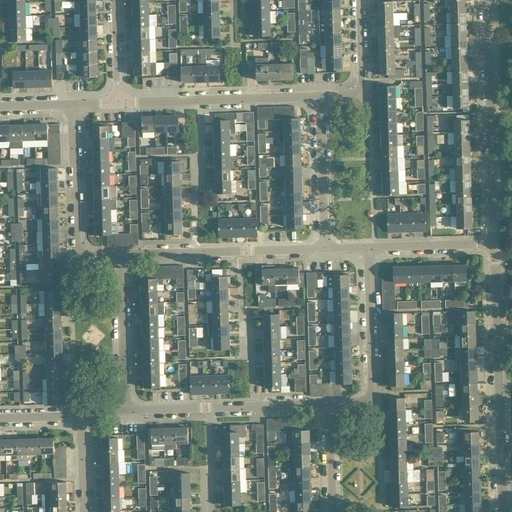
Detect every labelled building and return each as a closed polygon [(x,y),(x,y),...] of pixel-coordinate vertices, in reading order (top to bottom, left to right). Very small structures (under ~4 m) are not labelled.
[(220,12),(220,0),(204,1),(204,13),(220,12)] [(270,11),(269,0),(254,0),(255,11),(270,11)] [(341,9),(340,0),(325,0),(325,4),(325,9),(341,9)] [(465,0),(450,0),(451,12),(466,11),(465,0)] [(97,13),(96,1),(80,1),(81,14),(97,13)] [(394,13),(393,1),(378,2),(378,14),(394,13)] [(149,15),(149,2),(133,3),(134,15),(149,15)] [(26,15),(26,3),(10,3),(10,16),(26,15)] [(322,10),(319,10),(320,21),(326,21),(341,21),(342,21),(342,18),(341,18),(341,9),(325,9),(322,9),(322,10)] [(270,23),(270,11),(255,11),(255,23),(270,23)] [(466,23),(466,11),(451,12),(451,24),(466,23)] [(220,24),(220,12),(204,13),(205,25),(220,24)] [(97,26),(97,13),(81,14),(81,26),(97,26)] [(394,25),(394,13),(378,14),(379,26),(394,25)] [(149,15),(134,15),(134,27),(150,26),(155,26),(155,14),(149,15)] [(26,28),(26,15),(10,16),(11,28),(26,28)] [(342,33),(341,21),(326,21),(326,33),(342,33)] [(271,35),(270,23),(255,23),(255,35),(271,35)] [(467,35),(466,23),(451,24),(451,36),(467,35)] [(220,36),(220,24),(205,25),(205,37),(220,36)] [(394,25),(379,26),(379,38),(394,37),(400,37),(400,25),(394,25)] [(97,38),(97,26),(81,26),(81,39),(97,38)] [(150,38),(150,26),(134,27),(134,39),(150,38)] [(27,40),(26,28),(11,28),(11,41),(27,40)] [(342,45),(342,33),(326,33),(320,33),(320,45),(326,45),(342,45)] [(467,47),(467,35),(451,36),(452,48),(467,47)] [(395,49),(394,37),(379,38),(379,50),(395,49)] [(98,51),(97,38),(81,39),(82,46),(76,46),(76,51),(82,51),(98,51)] [(150,50),(150,38),(134,39),(135,51),(150,50)] [(296,42),(280,42),(280,49),(289,49),(291,55),(296,54),(296,42)] [(342,57),(342,45),(326,45),(327,57),(342,57)] [(467,59),(467,47),(452,48),(452,60),(467,59)] [(307,49),(300,49),(300,58),(308,58),(314,58),(314,53),(307,53),(307,49)] [(395,62),(395,49),(379,50),(380,62),(395,62)] [(151,62),(150,50),(135,51),(135,63),(151,62)] [(98,63),(98,51),(82,51),(82,57),(77,57),(77,64),(98,63)] [(67,59),(62,57),(62,52),(56,52),(57,65),(62,64),(67,64),(67,59)] [(343,69),(342,57),(327,57),(327,69),(343,69)] [(269,80),(269,64),(268,58),(256,58),(257,80),(269,80)] [(468,72),(467,59),(452,60),(453,72),(468,72)] [(178,77),(178,61),(170,62),(164,62),(164,68),(170,68),(170,77),(178,77)] [(157,74),(157,64),(157,62),(151,62),(135,63),(136,75),(157,74)] [(395,62),(380,62),(380,74),(388,74),(389,78),(405,77),(405,70),(395,70),(395,62)] [(98,76),(98,63),(77,64),(77,77),(84,77),(85,79),(88,79),(90,77),(98,76)] [(293,79),(293,68),(293,63),(280,64),(281,79),(293,79)] [(62,80),(62,71),(67,69),(67,64),(62,64),(57,65),(57,80),(62,80)] [(281,79),(280,64),(269,64),(269,80),(281,79)] [(220,65),(207,66),(208,81),(220,81),(220,65)] [(195,82),(194,66),(182,67),(182,82),(195,82)] [(208,81),(207,66),(194,66),(195,82),(208,81)] [(52,86),(52,70),(39,71),(40,86),(52,86)] [(27,87),(26,71),(13,72),(14,87),(27,87)] [(40,86),(39,71),(26,71),(27,87),(40,86)] [(468,84),(468,72),(453,72),(453,84),(468,84)] [(468,96),(468,84),(453,84),(453,96),(468,96)] [(396,98),(396,86),(380,87),(381,99),(396,98)] [(469,108),(468,96),(453,96),(454,108),(469,108)] [(397,110),(396,98),(381,99),(381,111),(397,110)] [(397,122),(397,110),(381,111),(381,123),(397,122)] [(254,112),(243,112),(243,122),(247,122),(247,131),(254,131),(254,112)] [(178,115),(166,116),(167,131),(179,130),(178,115)] [(436,115),(427,116),(428,130),(434,130),(433,121),(436,121),(436,115)] [(155,131),(154,116),(142,116),(142,132),(155,131)] [(167,131),(166,116),(154,116),(155,131),(167,131)] [(295,118),(289,118),(284,118),(284,119),(284,130),(300,130),(300,118),(295,118)] [(235,120),(214,121),(214,133),(230,132),(230,133),(235,132),(235,120)] [(469,120),(447,120),(448,132),(470,132),(469,120)] [(49,139),(48,134),(60,133),(60,124),(48,124),(41,124),(41,122),(35,123),(35,124),(36,140),(48,139),(49,139)] [(109,138),(109,132),(113,132),(112,125),(108,126),(108,122),(100,123),(93,123),(93,132),(91,133),(91,137),(93,138),(109,138)] [(135,137),(135,128),(135,122),(122,122),(122,137),(128,137),(135,137)] [(397,134),(397,122),(381,123),(382,135),(397,134)] [(36,140),(35,124),(23,125),(23,140),(36,140)] [(0,140),(10,140),(10,125),(0,125),(0,140)] [(23,140),(23,125),(10,125),(10,140),(11,148),(23,148),(23,140)] [(301,142),(300,130),(284,130),(279,131),(279,143),(285,142),(301,142)] [(230,144),(230,133),(230,132),(214,133),(214,145),(230,144)] [(470,132),(448,132),(448,144),(455,144),(470,144),(470,132)] [(436,135),(438,143),(444,141),(442,133),(436,135)] [(398,146),(397,134),(382,135),(382,147),(398,146)] [(109,150),(109,138),(93,138),(94,150),(109,150)] [(301,154),(301,142),(285,142),(285,155),(301,154)] [(230,156),(230,144),(214,145),(215,157),(230,156)] [(470,156),(470,144),(455,144),(455,156),(470,156)] [(255,155),(255,146),(247,146),(248,156),(255,155)] [(398,158),(398,146),(382,147),(382,158),(398,158)] [(110,162),(109,150),(94,150),(94,162),(110,162)] [(302,166),(301,154),(285,155),(286,167),(302,166)] [(256,164),(255,155),(248,156),(248,165),(256,164)] [(231,168),(230,156),(215,157),(215,169),(231,168)] [(471,168),(470,156),(455,156),(456,168),(471,168)] [(398,170),(398,158),(382,158),(383,170),(398,170)] [(140,159),(141,174),(148,174),(148,165),(152,165),(152,159),(140,159)] [(180,161),(164,162),(165,174),(180,174),(180,161)] [(110,174),(110,162),(94,162),(94,174),(110,174)] [(302,178),(302,166),(286,167),(286,179),(302,178)] [(58,181),(57,168),(42,168),(42,181),(58,181)] [(231,180),(231,168),(215,169),(215,181),(231,180)] [(471,180),(471,168),(456,168),(456,180),(471,180)] [(399,182),(398,170),(383,170),(383,182),(399,182)] [(111,186),(110,174),(94,174),(95,186),(111,186)] [(181,185),(180,174),(165,174),(165,186),(181,185)] [(303,190),(302,178),(286,179),(287,191),(303,190)] [(231,192),(231,180),(215,181),(216,192),(231,192)] [(471,192),(471,180),(456,180),(456,192),(471,192)] [(58,193),(58,181),(42,181),(42,194),(58,193)] [(399,194),(399,182),(383,182),(383,194),(399,194)] [(181,197),(181,185),(165,186),(165,198),(181,197)] [(117,186),(116,186),(111,186),(95,186),(95,198),(111,198),(117,198),(117,186)] [(303,202),(303,190),(287,191),(287,203),(303,202)] [(471,204),(471,192),(456,192),(457,204),(471,204)] [(59,206),(58,193),(42,194),(43,206),(59,206)] [(181,209),(181,197),(165,198),(166,210),(181,209)] [(111,210),(111,198),(95,198),(96,210),(111,210)] [(303,214),(303,202),(287,203),(288,215),(303,214)] [(472,216),(471,204),(457,204),(450,205),(450,216),(457,216),(472,216)] [(43,206),(36,207),(36,219),(43,219),(59,218),(59,206),(43,206)] [(182,221),(181,209),(166,210),(166,222),(182,221)] [(112,222),(111,210),(96,210),(96,223),(112,222)] [(427,231),(426,213),(414,214),(414,230),(418,230),(418,231),(427,231)] [(304,226),(303,214),(288,215),(288,227),(304,226)] [(402,231),(402,230),(401,214),(388,214),(389,232),(389,231),(393,230),(393,232),(402,231)] [(414,231),(414,230),(414,214),(401,214),(402,230),(406,230),(406,231),(414,231)] [(472,216),(457,216),(457,217),(457,228),(472,228),(472,216)] [(59,231),(59,218),(43,219),(44,232),(59,231)] [(232,235),(232,219),(219,220),(219,237),(220,237),(220,236),(224,236),(224,237),(232,237),(232,235)] [(245,235),(244,219),(232,219),(232,235),(237,235),(237,236),(245,236),(245,235)] [(257,236),(257,219),(244,219),(245,235),(249,235),(249,236),(257,236)] [(182,221),(166,222),(160,222),(160,234),(182,233),(182,221)] [(112,234),(112,222),(96,223),(96,235),(108,234),(112,234)] [(60,244),(59,231),(44,232),(44,244),(60,244)] [(20,258),(25,257),(34,257),(34,253),(25,253),(25,244),(19,244),(20,258)] [(60,256),(60,244),(44,244),(44,251),(38,251),(38,257),(44,257),(60,256)] [(60,269),(60,256),(44,257),(45,269),(60,269)] [(466,264),(454,265),(454,280),(466,280),(466,264)] [(275,268),(270,268),(270,265),(263,266),(263,265),(262,265),(263,284),(268,284),(269,292),(275,292),(275,291),(275,268)] [(442,281),(442,265),(430,266),(430,281),(442,281)] [(454,280),(454,265),(442,265),(442,281),(454,280)] [(163,284),(163,279),(159,279),(157,279),(157,278),(153,278),(153,266),(146,267),(142,267),(143,278),(142,278),(142,291),(157,290),(157,285),(163,284)] [(406,282),(406,266),(394,267),(394,278),(394,282),(395,282),(406,282)] [(418,282),(418,266),(406,266),(406,282),(418,282)] [(430,281),(430,266),(418,266),(418,282),(430,281)] [(304,286),(304,272),(299,272),(299,267),(286,268),(287,283),(299,283),(299,287),(304,286)] [(287,283),(286,268),(275,268),(275,291),(287,290),(287,289),(287,283)] [(61,282),(60,269),(45,269),(45,282),(61,282)] [(199,282),(195,282),(195,269),(187,270),(188,289),(196,289),(200,289),(199,283),(199,282)] [(317,288),(316,272),(307,273),(307,288),(315,288),(317,288)] [(349,287),(349,274),(327,275),(327,287),(333,287),(349,287)] [(227,276),(212,276),(212,282),(206,282),(206,289),(212,289),(228,288),(227,276)] [(349,298),(349,287),(333,287),(334,299),(349,298)] [(228,300),(228,288),(212,289),(213,301),(228,300)] [(196,299),(196,289),(188,289),(188,299),(196,299)] [(61,290),(45,290),(46,303),(62,302),(61,290)] [(157,302),(157,291),(157,290),(142,291),(143,303),(157,302)] [(267,299),(266,295),(259,295),(259,307),(267,306),(276,306),(276,299),(267,299)] [(350,311),(349,298),(334,299),(334,311),(350,311)] [(229,312),(228,300),(213,301),(213,313),(229,312)] [(62,315),(62,302),(46,303),(46,316),(62,315)] [(164,303),(158,303),(157,302),(143,303),(143,315),(158,314),(165,314),(164,303)] [(475,310),(460,311),(460,323),(476,323),(475,310)] [(350,323),(350,311),(334,311),(334,323),(350,323)] [(229,324),(229,312),(213,313),(208,313),(208,325),(209,325),(214,325),(229,324)] [(403,325),(402,313),(387,313),(387,325),(403,325)] [(158,326),(158,314),(143,315),(143,327),(158,326)] [(280,326),(279,314),(264,314),(264,326),(280,326)] [(62,328),(62,315),(46,316),(47,328),(62,328)] [(433,315),(433,324),(441,324),(441,315),(433,315)] [(351,335),(350,323),(334,323),(335,335),(351,335)] [(476,335),(476,323),(460,323),(453,323),(454,335),(460,335),(476,335)] [(230,336),(229,324),(214,325),(209,325),(209,337),(214,337),(230,336)] [(442,333),(441,324),(433,324),(434,334),(442,333)] [(403,337),(403,325),(387,325),(388,338),(403,337)] [(159,338),(158,326),(143,327),(144,339),(159,338)] [(280,338),(280,326),(264,326),(264,339),(280,338)] [(63,340),(62,328),(47,328),(47,341),(63,340)] [(351,347),(351,335),(335,335),(335,347),(351,347)] [(476,347),(476,335),(460,335),(461,347),(476,347)] [(230,349),(230,336),(214,337),(215,349),(230,349)] [(403,349),(403,337),(388,338),(388,350),(403,349)] [(159,338),(144,339),(144,351),(159,350),(159,338)] [(280,350),(280,338),(264,339),(265,351),(280,350)] [(63,353),(63,340),(47,341),(48,353),(63,353)] [(305,349),(305,340),(297,341),(298,350),(305,349)] [(351,359),(351,347),(335,347),(336,359),(351,359)] [(477,359),(476,347),(461,347),(461,359),(477,359)] [(306,359),(305,349),(298,350),(298,359),(306,359)] [(404,361),(403,349),(388,350),(388,362),(404,361)] [(160,362),(159,350),(144,351),(144,363),(160,362)] [(281,362),(281,356),(280,350),(265,351),(265,363),(281,362)] [(64,365),(63,353),(48,353),(48,366),(64,365)] [(352,371),(351,359),(336,359),(336,371),(352,371)] [(477,371),(477,359),(461,359),(461,372),(477,371)] [(404,373),(404,361),(388,362),(389,374),(404,373)] [(160,374),(160,362),(144,363),(145,375),(160,374)] [(281,374),(281,362),(265,363),(266,375),(281,374)] [(306,374),(306,364),(298,364),(298,374),(306,374)] [(64,378),(64,365),(48,366),(48,378),(64,378)] [(352,383),(352,371),(336,371),(336,383),(341,383),(352,383)] [(477,383),(477,371),(461,372),(462,383),(477,383)] [(432,389),(431,372),(423,373),(424,382),(421,382),(421,389),(432,389)] [(405,385),(404,373),(389,374),(389,385),(405,385)] [(160,387),(160,374),(145,375),(145,387),(160,387)] [(290,386),(282,386),(281,382),(281,374),(266,375),(266,387),(271,387),(271,392),(282,392),(290,392),(290,386)] [(306,382),(306,374),(298,374),(295,374),(289,374),(290,378),(295,378),(295,382),(295,392),(303,392),(303,388),(307,388),(306,382)] [(229,375),(216,376),(217,392),(221,392),(221,393),(230,393),(229,375)] [(204,392),(204,376),(191,376),(192,394),(192,393),(196,392),(196,394),(205,393),(205,392),(204,392)] [(217,392),(216,376),(204,376),(204,392),(205,392),(209,392),(209,393),(217,393),(217,392)] [(65,391),(64,378),(48,378),(49,391),(65,391)] [(478,395),(477,383),(462,383),(455,383),(455,395),(462,395),(478,395)] [(65,391),(49,391),(49,404),(65,403),(65,391)] [(478,407),(478,395),(462,395),(462,402),(456,402),(457,408),(462,407),(478,407)] [(406,409),(405,397),(390,398),(390,410),(406,409)] [(478,420),(478,407),(462,407),(463,420),(478,420)] [(406,421),(406,409),(390,410),(390,422),(406,421)] [(436,411),(437,421),(444,420),(444,411),(436,411)] [(406,434),(406,421),(390,422),(391,434),(406,434)] [(425,424),(425,433),(433,433),(433,423),(425,424)] [(239,444),(239,437),(244,437),(246,435),(246,424),(230,425),(230,432),(223,432),(223,444),(239,444)] [(264,443),(264,424),(252,424),(253,430),(256,430),(256,443),(264,443)] [(188,427),(176,428),(176,443),(177,443),(188,443),(188,427)] [(164,450),(164,428),(152,428),(152,450),(164,450)] [(176,443),(176,428),(164,428),(164,450),(177,449),(177,443),(176,443)] [(470,428),(457,428),(457,444),(464,444),(479,444),(479,432),(470,432),(470,428)] [(310,442),(310,430),(298,430),(294,430),(292,430),(286,431),(285,431),(286,442),(295,442),(310,442)] [(437,432),(437,442),(445,442),(444,432),(437,432)] [(434,442),(433,433),(425,433),(426,442),(434,442)] [(407,446),(406,434),(391,434),(391,446),(407,446)] [(6,440),(5,440),(6,455),(12,454),(12,460),(18,460),(17,439),(12,439),(12,437),(6,438),(6,440)] [(42,453),(42,438),(30,439),(30,454),(42,453)] [(54,438),(42,438),(42,453),(54,453),(55,453),(54,447),(54,438)] [(102,438),(103,450),(118,450),(117,438),(102,438)] [(30,454),(30,439),(17,439),(18,460),(31,459),(30,454)] [(310,454),(310,442),(295,442),(295,454),(310,454)] [(240,456),(239,444),(223,444),(224,457),(240,456)] [(480,456),(479,444),(464,444),(464,456),(480,456)] [(407,458),(407,446),(391,446),(392,459),(407,458)] [(118,462),(118,450),(103,450),(103,463),(118,462)] [(311,466),(310,454),(295,454),(290,455),(290,466),(295,466),(311,466)] [(240,468),(240,456),(224,457),(224,468),(240,468)] [(480,468),(480,456),(464,456),(465,462),(458,462),(458,468),(465,468),(480,468)] [(408,470),(407,458),(392,459),(392,471),(408,470)] [(119,474),(118,462),(103,463),(103,474),(119,474)] [(277,479),(276,471),(281,471),(281,466),(276,467),(269,467),(269,470),(269,479),(277,479)] [(311,478),(311,466),(295,466),(290,466),(291,478),(296,478),(311,478)] [(240,480),(240,468),(224,468),(225,481),(240,480)] [(481,480),(480,468),(465,468),(465,480),(481,480)] [(413,469),(408,470),(392,471),(392,483),(408,482),(408,481),(414,481),(413,469)] [(19,479),(19,474),(18,470),(14,470),(14,474),(10,474),(10,479),(19,479)] [(189,473),(175,473),(175,485),(190,485),(189,473)] [(119,486),(119,474),(103,474),(104,486),(119,486)] [(311,490),(311,478),(296,478),(296,490),(311,490)] [(241,492),(240,480),(225,481),(225,493),(241,492)] [(481,492),(481,480),(465,480),(466,492),(481,492)] [(67,482),(51,482),(51,487),(45,488),(45,495),(67,494),(67,482)] [(408,494),(408,482),(392,483),(393,495),(408,494)] [(190,497),(190,485),(175,485),(175,497),(190,497)] [(120,498),(119,486),(104,486),(104,498),(120,498)] [(146,488),(138,488),(139,498),(146,497),(146,488)] [(312,502),(311,490),(296,490),(296,502),(312,502)] [(241,504),(241,492),(225,493),(225,505),(241,504)] [(481,504),(481,492),(466,492),(466,504),(481,504)] [(67,506),(67,494),(45,495),(46,507),(67,506)] [(409,507),(408,494),(393,495),(393,507),(409,507)] [(147,507),(146,497),(139,498),(139,507),(147,507)] [(191,509),(190,497),(175,497),(168,497),(169,510),(176,510),(176,509),(191,509)] [(120,510),(120,498),(104,498),(105,511),(120,510)] [(311,511),(312,502),(296,502),(289,502),(289,511),(311,511)] [(277,511),(277,503),(270,503),(269,511),(277,511)]
